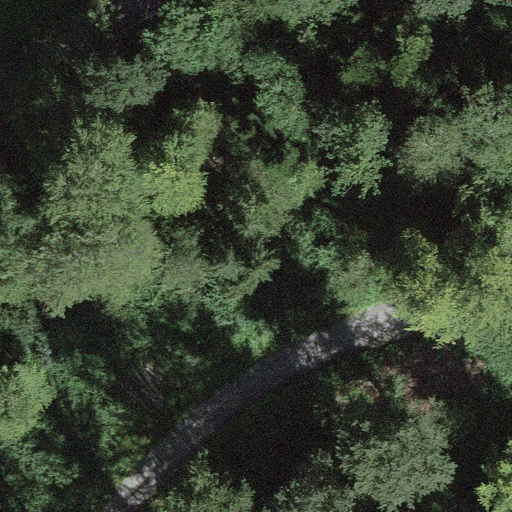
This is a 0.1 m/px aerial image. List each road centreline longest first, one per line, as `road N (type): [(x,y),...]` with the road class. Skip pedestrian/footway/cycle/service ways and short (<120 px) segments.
road 1 (track): [(511,286),(466,289),(320,343),(203,418),(115,511)]
road 2 (residential): [(235,0),(0,155)]
road 3 (track): [(485,511),(493,441),(511,377)]
